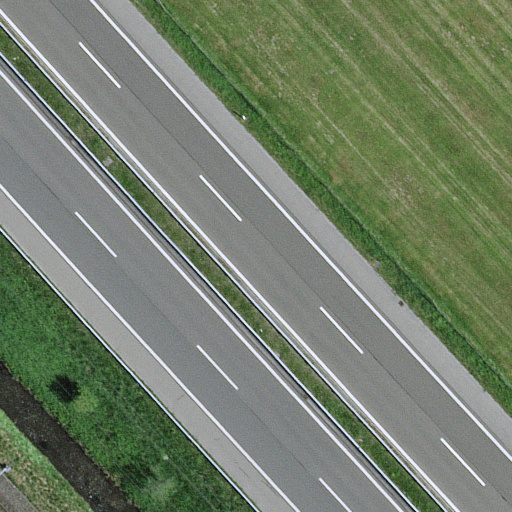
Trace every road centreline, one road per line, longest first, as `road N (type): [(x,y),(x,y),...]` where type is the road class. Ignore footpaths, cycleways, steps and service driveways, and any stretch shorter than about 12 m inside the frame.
road 1 (motorway): [(511,511),(42,0)]
road 2 (motorway): [(0,115),(353,511)]
